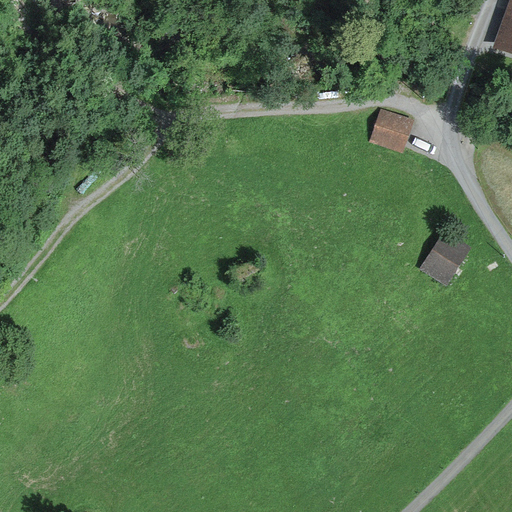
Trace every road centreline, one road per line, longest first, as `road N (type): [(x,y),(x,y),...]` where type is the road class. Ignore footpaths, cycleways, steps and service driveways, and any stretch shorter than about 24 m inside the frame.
road 1 (track): [(448,128),(397,104),(367,100),(208,112),(147,147),(0,301)]
road 2 (residential): [(511,250),(453,156),(448,128),(493,0)]
road 3 (unclassified): [(405,511),(511,410)]
